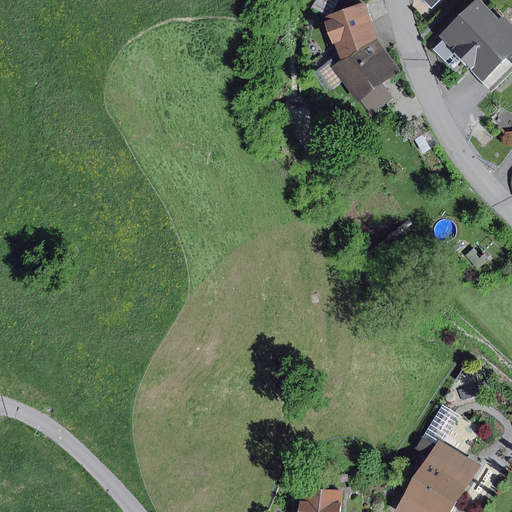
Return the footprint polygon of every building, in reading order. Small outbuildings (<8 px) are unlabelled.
[(319,0),(315,9),(331,17),(335,16),(342,0),(319,0)] [(440,0),(420,0),(420,1),(430,10),(440,0)] [(495,21),(476,0),(474,0),(435,36),(489,94),(511,72),(511,28),(501,16),(495,21)] [(331,17),(330,17),(347,61),(337,68),(372,116),(396,99),(389,88),(405,73),(382,42),(385,41),(370,4),(335,16),(331,17)] [(417,120),(404,127),(413,142),(426,135),(417,120)] [(461,511),(488,467),(444,441),(401,511),(461,511)] [(304,476),(287,471),(282,488),(298,493),(304,476)] [(349,511),(351,490),(305,487),(303,511),(349,511)]
